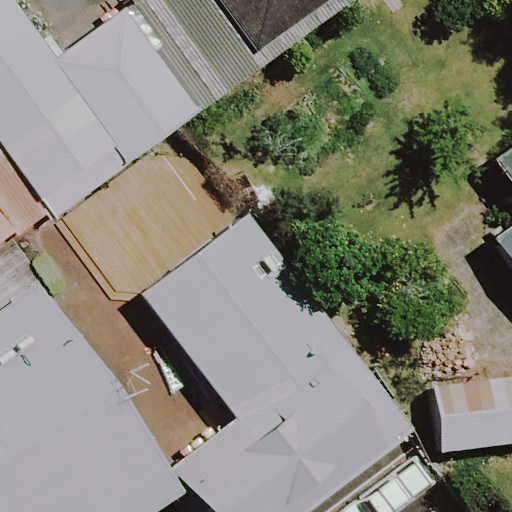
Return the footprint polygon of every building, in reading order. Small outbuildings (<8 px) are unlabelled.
[(137,0),(134,2),(203,89),(314,0),(137,0)] [(0,174),(33,217),(35,215),(44,226),(183,118),(105,17),(39,69),(0,18),(0,174)] [(304,511),(416,424),(245,207),(143,288),(243,415),(172,470),(205,511),(304,511)] [(511,221),(468,254),(511,314),(511,221)] [(137,511),(175,486),(30,279),(0,300),(0,511),(137,511)]
